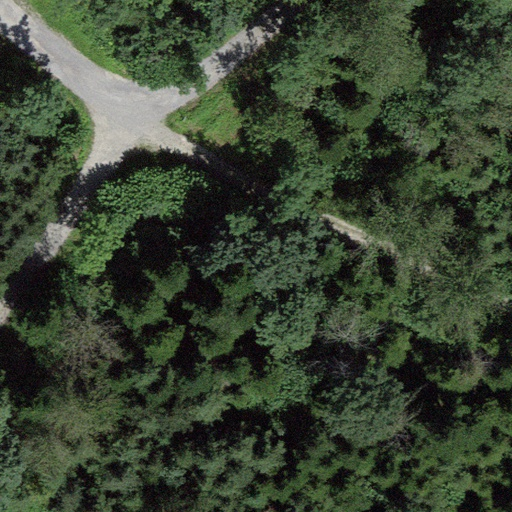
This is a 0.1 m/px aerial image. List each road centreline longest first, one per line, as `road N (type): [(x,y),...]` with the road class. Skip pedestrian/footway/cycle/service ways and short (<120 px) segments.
road 1 (track): [(133,94),(484,309),(511,316)]
road 2 (track): [(133,94),(0,293)]
road 3 (track): [(315,0),(194,76),(133,94)]
road 4 (track): [(133,94),(8,0)]
